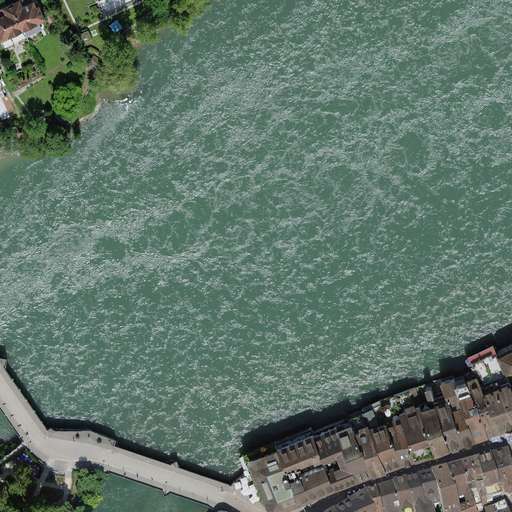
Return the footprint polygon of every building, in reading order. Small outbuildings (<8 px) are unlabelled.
[(22,0),(19,0),(11,4),(23,28),(44,18),(39,8),(36,10),(31,0),(29,0),(24,3),(22,0)] [(0,13),(0,37),(1,40),(11,35),(10,34),(23,28),(11,4),(2,8),(4,12),(0,13)] [(511,348),(496,357),(504,375),(507,373),(508,376),(511,374),(511,348)] [(507,373),(504,375),(496,357),(493,358),(492,355),(471,364),(474,369),(477,368),(483,382),(501,435),(511,431),(511,388),(508,376),(507,373)] [(467,372),(467,373),(489,439),(501,435),(483,382),(477,368),(474,369),(467,372)] [(467,373),(454,377),(476,444),(489,439),(467,373)] [(454,377),(454,375),(442,378),(465,450),(476,446),(476,444),(454,377)] [(442,378),(430,383),(451,454),(465,450),(442,378)] [(430,383),(415,388),(436,458),(451,454),(430,383)] [(415,388),(395,394),(416,464),(436,458),(415,388)] [(395,394),(380,400),(404,467),(416,464),(395,394)] [(354,416),(376,478),(387,475),(386,473),(404,467),(380,400),(353,412),(354,416)] [(354,416),(336,423),(350,461),(354,460),(362,483),(376,478),(354,416)] [(336,423),(314,431),(338,492),(362,483),(354,460),(350,461),(336,423)] [(275,446),(277,451),(300,507),(338,492),(314,431),(275,446)] [(511,463),(508,445),(491,450),(503,494),(504,496),(507,495),(509,496),(511,494),(511,463)] [(491,450),(477,454),(480,465),(478,465),(488,499),(503,494),(491,450)] [(277,451),(248,463),(267,511),(279,511),(283,510),(283,511),(286,511),(300,507),(277,451)] [(477,454),(470,456),(477,481),(475,481),(482,505),(489,503),(488,499),(478,465),(480,465),(477,454)] [(470,456),(461,458),(474,501),(476,508),(482,505),(475,481),(477,481),(470,456)] [(461,458),(447,463),(459,505),(474,501),(461,458)] [(447,463),(432,468),(441,504),(443,511),(460,511),(459,505),(447,463)] [(432,468),(417,471),(428,511),(443,511),(442,511),(435,511),(434,505),(441,504),(432,468)] [(428,511),(417,471),(405,474),(414,511),(428,511)] [(392,477),(393,479),(401,511),(414,511),(405,474),(392,477)] [(376,484),(375,484),(382,511),(401,511),(393,479),(376,484)] [(382,511),(375,484),(367,485),(374,511),(382,511)] [(374,511),(367,485),(350,496),(356,511),(374,511)] [(356,511),(350,496),(335,505),(337,511),(356,511)] [(510,511),(505,499),(493,504),(495,511),(510,511)] [(474,501),(459,505),(460,511),(477,511),(476,508),(474,501)]
